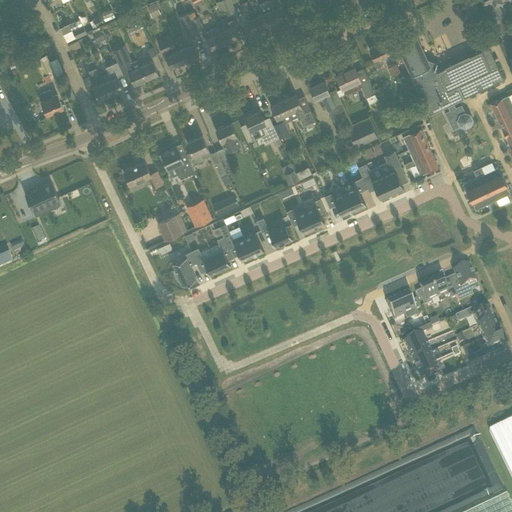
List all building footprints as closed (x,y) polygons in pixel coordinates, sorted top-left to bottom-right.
[(221,0),(228,14),(235,11),(230,0),(221,0)] [(240,3),(252,31),(267,24),(262,13),(253,17),(246,0),(240,3)] [(266,0),(258,4),(262,13),(267,24),(283,17),(275,0),(266,0)] [(511,0),(481,0),(497,34),(506,30),(494,5),(495,4),(494,2),(498,0),(511,0)] [(147,6),(152,16),(160,13),(156,2),(147,6)] [(188,13),(196,31),(203,28),(198,16),(196,17),(193,10),(188,13)] [(179,16),(185,30),(193,26),(187,12),(179,16)] [(92,20),(96,26),(103,23),(100,16),(92,20)] [(69,24),(76,37),(87,32),(83,24),(82,25),(79,19),(69,24)] [(220,31),(225,43),(239,36),(235,28),(237,27),(234,19),(228,21),(231,27),(220,31)] [(207,40),(211,49),(225,43),(220,31),(218,26),(202,33),(206,41),(207,40)] [(92,33),(96,42),(105,38),(100,29),(92,33)] [(413,29),(393,38),(403,59),(407,68),(429,114),(447,105),(449,109),(444,112),(452,129),(460,126),(465,128),(471,125),(473,119),(470,113),(465,111),(461,104),(455,106),(453,102),(495,83),(503,79),(488,46),(469,55),(437,70),(436,67),(435,67),(437,61),(436,61),(435,64),(431,62),(430,63),(413,29)] [(180,50),(185,61),(199,55),(195,46),(197,45),(193,37),(188,40),(190,45),(180,50)] [(167,58),(171,67),(185,61),(180,50),(169,54),(167,49),(175,46),(171,38),(158,44),(165,59),(167,58)] [(374,65),(377,66),(382,64),(383,61),(381,57),(391,53),(386,41),(369,49),(375,60),(373,61),(374,65)] [(147,50),(150,56),(156,54),(153,47),(147,50)] [(128,71),(134,84),(146,78),(140,65),(138,60),(132,63),(128,53),(116,58),(117,61),(121,69),(126,67),(128,70),(128,71)] [(43,76),(46,82),(56,77),(46,54),(35,59),(42,74),(48,72),(48,73),(43,76)] [(9,62),(11,69),(28,63),(25,56),(9,62)] [(388,66),(392,75),(407,68),(403,59),(388,66)] [(140,65),(146,78),(158,73),(152,60),(140,65)] [(105,81),(111,94),(123,89),(117,76),(122,73),(121,69),(117,61),(105,66),(111,78),(105,81)] [(362,86),(366,96),(374,93),(367,76),(360,79),(354,66),(336,74),(344,94),(362,86)] [(83,79),(86,85),(92,82),(89,76),(83,79)] [(323,80),(309,86),(315,98),(321,95),(326,105),(333,102),(334,105),(342,101),(336,88),(329,91),(327,89),(323,80)] [(105,81),(93,87),(99,99),(111,94),(105,81)] [(41,101),(47,116),(63,108),(57,94),(53,96),(50,89),(39,93),(42,101),(41,101)] [(296,92),(283,98),(289,112),(295,109),(298,116),(303,126),(315,120),(310,110),(304,112),(301,106),(302,106),(298,97),(296,92)] [(511,102),(508,94),(490,103),(496,116),(511,108),(511,102)] [(283,98),(270,104),(276,118),(276,117),(282,115),(289,112),(283,98)] [(496,116),(502,128),(511,123),(511,108),(496,116)] [(247,122),(240,125),(247,142),(269,132),(272,140),(279,137),(273,125),(269,116),(263,118),(259,109),(244,116),(247,122)] [(355,146),(377,136),(369,118),(347,128),(355,146)] [(273,125),(279,137),(290,132),(285,122),(284,120),(279,122),(273,125)] [(230,122),(216,128),(221,141),(224,147),(222,148),(222,147),(216,150),(224,167),(230,164),(224,151),(226,150),(240,144),(236,134),(230,122)] [(506,136),(508,141),(511,139),(511,123),(502,128),(501,128),(505,136),(506,136)] [(420,127),(402,136),(408,149),(426,140),(420,127)] [(191,151),(186,153),(188,157),(191,165),(204,159),(203,157),(206,156),(207,155),(204,149),(207,148),(202,135),(187,141),(191,151)] [(426,140),(408,149),(413,159),(414,162),(432,153),(430,147),(426,140)] [(176,147),(161,153),(167,168),(174,165),(180,178),(194,172),(191,165),(188,157),(185,151),(180,154),(176,147)] [(209,154),(209,155),(220,177),(227,174),(224,167),(216,150),(210,153),(209,154)] [(391,170),(383,174),(392,192),(403,187),(397,172),(403,169),(394,150),(384,154),(391,170)] [(432,153),(414,162),(415,164),(420,175),(438,166),(432,153)] [(144,161),(123,170),(132,190),(140,186),(138,180),(147,176),(149,182),(152,188),(162,184),(156,171),(150,174),(149,170),(144,161)] [(283,173),(288,184),(299,179),(291,162),(281,166),(284,173),(283,173)] [(366,163),(358,166),(364,180),(371,177),(380,197),(392,192),(383,174),(376,177),(366,163)] [(500,173),(497,167),(484,173),(480,174),(486,188),(504,179),(501,173),(500,173)] [(466,190),(469,196),(486,188),(480,174),(476,176),(463,182),(466,189),(466,190)] [(307,178),(310,185),(316,182),(313,176),(307,178)] [(356,186),(345,191),(353,209),(365,204),(359,191),(367,188),(364,180),(362,176),(354,180),(356,186)] [(496,199),(509,193),(506,186),(507,185),(504,179),(486,188),(492,201),(496,199)] [(52,182),(25,194),(32,210),(33,210),(35,216),(50,209),(47,203),(59,198),(52,182)] [(472,202),(476,208),(488,202),(492,201),(486,188),(469,196),(471,202),(472,202)] [(331,192),(324,195),(329,207),(335,204),(340,215),(353,209),(345,191),(333,197),(331,192)] [(221,212),(235,204),(230,194),(215,202),(221,212)] [(315,204),(305,209),(314,227),(315,227),(317,226),(318,226),(317,226),(324,222),(320,213),(325,210),(320,197),(313,200),(315,204)] [(188,208),(195,226),(212,218),(204,201),(188,208)] [(293,207),(286,210),(293,225),(298,222),(303,232),(314,227),(305,209),(295,214),(293,207)] [(158,222),(166,239),(187,230),(181,216),(176,218),(174,215),(158,222)] [(263,217),(256,219),(261,231),(268,228),(263,217)] [(219,226),(223,235),(224,235),(229,248),(230,248),(235,245),(239,254),(241,260),(252,255),(244,237),(245,237),(243,233),(233,238),(226,223),(219,226)] [(285,224),(268,231),(274,245),(279,243),(284,241),(292,237),(285,224)] [(219,226),(214,229),(217,236),(222,234),(219,226)] [(39,228),(32,231),(38,244),(45,241),(39,228)] [(192,231),(184,235),(187,240),(194,237),(192,231)] [(245,237),(244,237),(252,255),(263,250),(255,232),(245,237)] [(222,250),(213,254),(220,270),(230,265),(228,259),(234,256),(230,248),(229,248),(224,235),(223,235),(217,238),(222,250)] [(11,246),(14,253),(23,249),(24,247),(22,241),(11,246)] [(164,244),(159,247),(161,253),(167,250),(164,244)] [(198,247),(190,250),(196,262),(200,272),(207,269),(209,275),(210,274),(220,270),(213,254),(203,258),(198,247)] [(5,249),(0,251),(0,267),(11,262),(5,249)] [(185,256),(172,262),(177,272),(175,273),(178,280),(180,279),(182,284),(196,277),(190,265),(196,262),(190,250),(184,253),(185,256)] [(468,265),(453,272),(455,276),(449,279),(459,302),(473,296),(469,286),(476,283),(468,265)] [(431,282),(430,282),(437,298),(444,295),(445,298),(449,296),(451,300),(457,297),(453,288),(448,279),(443,282),(441,277),(437,279),(436,278),(430,280),(431,282)] [(430,282),(419,287),(424,298),(421,300),(424,307),(432,303),(431,301),(437,298),(430,282)] [(408,292),(397,297),(405,315),(404,316),(407,321),(418,316),(416,310),(420,308),(416,300),(412,302),(408,292)] [(397,297),(386,302),(394,320),(404,316),(405,315),(397,297)] [(491,315),(492,315),(490,309),(488,310),(488,309),(472,316),(477,328),(493,320),(491,315)] [(470,318),(467,311),(455,317),(458,323),(470,318)] [(499,332),(493,320),(477,328),(482,339),(499,332)] [(429,324),(415,331),(417,336),(422,334),(432,330),(429,324)] [(481,352),(474,355),(477,362),(488,357),(486,352),(504,343),(499,332),(482,339),(486,346),(480,349),(481,352)] [(417,336),(404,342),(408,352),(426,344),(422,334),(417,336)] [(462,335),(456,337),(459,344),(465,341),(462,335)] [(426,344),(408,352),(412,361),(431,353),(426,344)] [(326,372),(335,367),(327,349),(318,353),(326,372)] [(318,353),(309,358),(317,376),(326,372),(318,353)] [(431,353),(412,361),(417,371),(435,362),(431,353)] [(317,376),(309,358),(299,362),(308,380),(317,376)] [(290,366),(298,384),(308,380),(299,362),(290,366)] [(435,362),(417,371),(421,380),(439,372),(435,362)] [(336,370),(341,380),(347,377),(342,368),(336,370)] [(278,394),(287,389),(279,371),(269,375),(278,394)] [(269,375),(260,379),(269,398),(278,394),(269,375)] [(248,392),(259,416),(266,413),(260,401),(269,398),(260,379),(251,384),(253,390),(248,392)] [(349,397),(343,400),(339,391),(320,399),(323,406),(332,402),(338,414),(354,408),(349,397)] [(340,425),(331,429),(335,439),(357,430),(353,421),(359,418),(359,417),(358,418),(354,408),(335,415),(340,425)] [(275,438),(293,429),(289,420),(271,428),(275,438)] [(511,420),(489,431),(511,479),(511,420)] [(297,438),(293,429),(275,438),(279,447),(297,438)] [(316,448),(313,441),(301,447),(297,438),(279,447),(283,456),(289,454),(292,459),(316,448)] [(469,511),(511,511),(511,508),(505,495),(469,511)]
